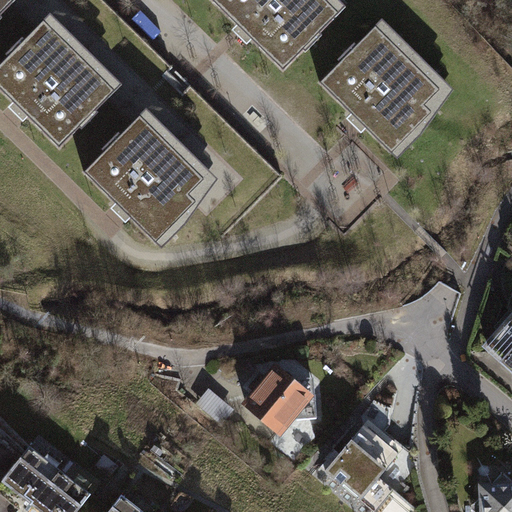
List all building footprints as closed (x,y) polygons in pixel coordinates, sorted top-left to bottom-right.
[(0,0),(0,15),(15,0),(0,0)] [(212,0),(283,70),(338,15),(322,0),(212,0)] [(0,88),(59,147),(114,92),(44,22),(0,65),(0,88)] [(320,83),(392,153),(432,113),(424,106),(439,91),(375,27),(320,83)] [(84,172),(156,242),(196,203),(188,195),(203,180),(139,117),(84,172)] [(511,311),(481,349),(511,375),(511,311)] [(299,374),(274,358),(242,401),(282,431),(292,418),(318,416),(314,374),(299,374)] [(208,389),(201,401),(228,417),(235,405),(208,389)] [(412,455),(367,418),(328,466),(370,504),(412,455)] [(33,439),(5,475),(52,511),(76,511),(95,488),(33,439)] [(511,511),(511,477),(480,481),(480,511),(511,511)] [(154,511),(127,490),(108,511),(154,511)]
